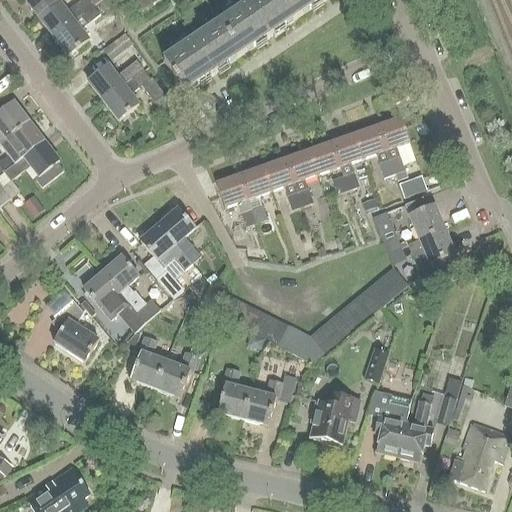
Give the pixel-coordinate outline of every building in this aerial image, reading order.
[(22,0),(38,21),(59,4),(64,0),(22,0)] [(38,21),(53,40),(94,8),(87,0),(86,0),(67,15),(59,4),(38,21)] [(126,0),(124,1),(134,17),(160,0),(126,0)] [(297,21),(282,0),(258,0),(219,27),(240,59),(297,21)] [(282,0),(297,21),(328,0),(282,0)] [(81,33),(101,17),(94,8),(53,40),(68,59),(89,43),(81,33)] [(240,59),(219,27),(164,64),(185,96),(240,59)] [(126,36),(104,52),(113,64),(135,48),(126,36)] [(103,104),(143,74),(135,64),(116,79),(108,69),(87,85),(103,104)] [(152,81),(150,82),(143,74),(103,104),(118,124),(139,108),(130,97),(141,89),(154,107),(166,98),(152,81)] [(0,147),(1,147),(29,126),(13,105),(0,115),(0,147)] [(409,145),(400,121),(379,128),(391,161),(399,158),(396,150),(409,145)] [(29,126),(1,147),(8,157),(0,163),(0,171),(3,176),(44,145),(29,126)] [(391,161),(379,128),(355,137),(364,161),(375,157),(378,166),(391,161)] [(364,161),(355,137),(332,145),(340,170),(343,178),(353,174),(350,166),(364,161)] [(44,145),(3,176),(10,185),(30,170),(37,179),(34,181),(41,190),(63,174),(57,166),(59,164),(44,145)] [(332,145),(310,153),(318,177),(340,170),(332,145)] [(318,177),(310,153),(286,161),(297,194),(307,190),(304,182),(318,177)] [(399,158),(391,161),(396,175),(407,171),(402,157),(399,158)] [(297,194),(286,161),(262,170),(271,194),(284,189),(287,198),(297,194)] [(391,161),(378,166),(383,180),(396,175),(391,161)] [(259,225),(265,222),(256,199),(271,194),(262,170),(242,177),(259,225)] [(353,174),(343,178),(348,193),(360,189),(355,174),(353,174)] [(259,225),(242,177),(214,186),(223,211),(235,207),(243,230),(259,225)] [(343,178),(333,181),(338,196),(348,193),(343,178)] [(421,180),(399,188),(404,201),(426,193),(421,180)] [(0,209),(0,210),(1,209),(11,202),(0,187),(0,209)] [(308,190),(297,194),(303,208),(313,205),(308,190)] [(297,194),(287,198),(292,212),(303,208),(297,194)] [(374,202),(362,206),(365,215),(377,210),(374,202)] [(36,203),(26,211),(33,221),(44,213),(36,203)] [(435,209),(410,220),(420,243),(445,233),(435,209)] [(179,210),(159,227),(192,267),(201,259),(184,240),(195,230),(179,210)] [(387,215),(373,221),(383,247),(397,241),(387,215)] [(175,263),(184,274),(192,267),(159,227),(140,243),(164,272),(175,263)] [(420,243),(406,249),(423,290),(456,269),(452,257),(454,256),(445,233),(420,243)] [(383,247),(387,257),(401,251),(397,241),(383,247)] [(406,262),(401,251),(387,257),(392,267),(406,262)] [(121,260),(102,276),(145,327),(161,314),(151,302),(145,307),(135,295),(134,296),(128,288),(138,279),(121,260)] [(184,289),(168,272),(157,282),(172,299),(184,289)] [(393,272),(384,279),(399,297),(408,289),(393,272)] [(111,326),(120,319),(134,336),(145,327),(102,276),(83,292),(111,326)] [(384,279),(375,287),(389,304),(399,297),(384,279)] [(375,287),(365,294),(380,312),(389,304),(375,287)] [(223,297),(212,291),(201,312),(213,318),(223,297)] [(365,294),(356,302),(370,319),(380,312),(365,294)] [(213,318),(223,323),(234,302),(223,297),(213,318)] [(245,307),(234,302),(223,323),(234,328),(245,307)] [(356,302),(346,309),(361,327),(370,319),(356,302)] [(85,304),(81,308),(92,320),(96,317),(85,304)] [(55,321),(63,331),(53,346),(83,365),(98,342),(75,327),(82,316),(73,305),(55,321)] [(234,328),(245,334),(255,313),(245,307),(234,328)] [(346,309),(337,317),(351,335),(361,327),(346,309)] [(266,318),(255,313),(245,334),(255,339),(266,318)] [(337,317),(328,325),(342,342),(351,335),(337,317)] [(255,339),(266,344),(277,323),(266,318),(255,339)] [(287,329),(277,323),(266,344),(277,350),(287,329)] [(328,325),(318,332),(332,350),(342,342),(328,325)] [(277,350),(288,355),(298,334),(287,329),(277,350)] [(318,332),(309,340),(323,357),(332,350),(318,332)] [(311,367),(323,357),(309,340),(298,334),(288,355),(311,367)] [(153,392),(164,364),(150,359),(155,344),(143,340),(138,355),(140,356),(130,383),(153,392)] [(366,382),(378,386),(389,357),(375,352),(366,382)] [(185,355),(179,370),(164,364),(153,392),(179,401),(189,374),(191,375),(197,360),(185,355)] [(242,422),(250,394),(235,390),(239,374),(226,371),(222,388),(224,389),(217,416),(242,422)] [(284,378),(278,402),(291,405),(297,381),(284,378)] [(445,398),(436,426),(448,430),(462,384),(450,380),(445,398)] [(250,394),(242,422),(267,429),(274,402),(277,403),(282,385),(270,382),(265,398),(250,394)] [(314,414),(316,416),(311,440),(343,448),(348,423),(356,424),(361,402),(329,395),(326,406),(319,404),(319,407),(316,408),(314,414)] [(380,437),(376,455),(399,460),(407,426),(412,402),(404,400),(403,402),(374,396),(367,418),(378,420),(374,435),(380,437)] [(422,396),(420,404),(415,427),(407,426),(399,460),(420,465),(424,447),(430,448),(434,432),(426,430),(429,420),(433,399),(422,396)] [(198,403),(196,411),(208,415),(210,406),(198,403)] [(494,463),(502,466),(511,440),(471,425),(462,452),(465,453),(461,464),(454,461),(448,480),(484,493),(494,463)] [(448,431),(443,445),(455,450),(460,436),(448,431)] [(0,460),(0,475),(5,478),(12,468),(0,460)] [(33,511),(83,511),(89,508),(84,502),(90,498),(72,472),(27,503),(33,511)]
